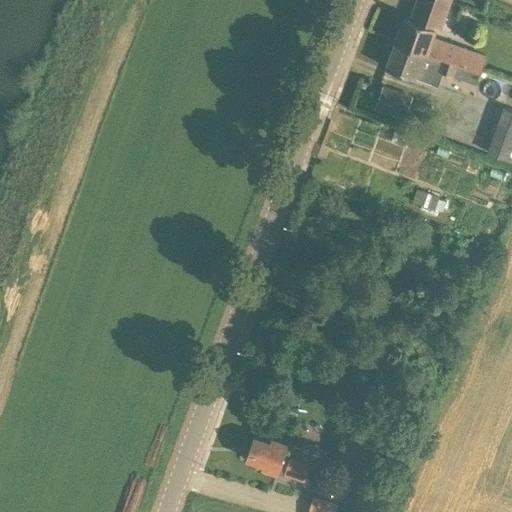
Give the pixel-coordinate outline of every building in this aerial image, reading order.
[(431,38),(435,28),(445,0),(417,0),(411,20),(404,17),(395,43),(458,65),(480,73),(486,58),(431,38)] [(386,68),(405,75),(434,85),(439,72),(453,77),(458,65),(395,43),(386,68)] [(405,93),(383,85),(376,107),(397,115),(405,93)] [(511,110),(503,108),(487,153),(511,161),(511,110)] [(301,449),(287,444),(271,439),(270,443),(254,437),(246,459),(262,465),(261,469),(283,476),(283,475),(304,482),(312,457),(300,453),(301,449)]
